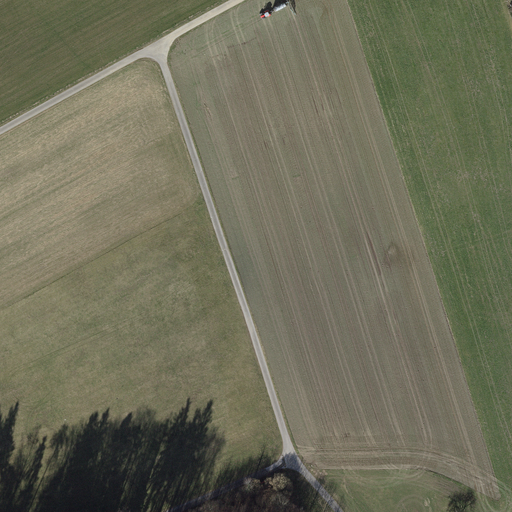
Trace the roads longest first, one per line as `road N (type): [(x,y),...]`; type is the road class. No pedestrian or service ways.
road 1 (track): [(158,45),(293,460),(338,511)]
road 2 (track): [(0,131),(158,45)]
road 3 (track): [(293,460),(174,511)]
